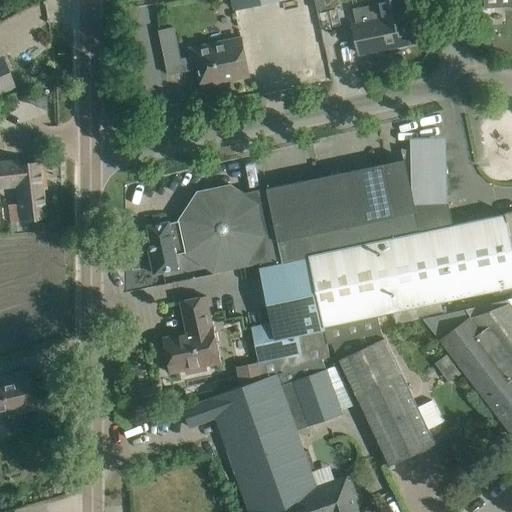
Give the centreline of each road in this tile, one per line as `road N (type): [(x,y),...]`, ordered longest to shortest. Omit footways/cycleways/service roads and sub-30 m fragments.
road 1 (unclassified): [(462,83),(90,160)]
road 2 (residential): [(92,507),(90,160)]
road 3 (residential): [(90,160),(89,0)]
